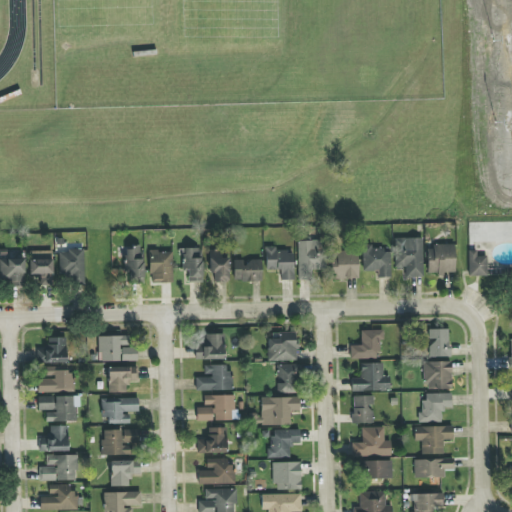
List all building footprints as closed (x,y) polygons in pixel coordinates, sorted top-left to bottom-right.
[(394,269),(403,269),(403,277),(423,277),(422,238),(394,239),(394,269)] [(324,241),(298,241),(298,280),(312,280),(311,270),(324,270),(324,241)] [(377,271),(377,278),(391,278),(390,250),(373,250),(372,245),(362,245),(363,272),(377,271)] [(455,245),(428,246),(428,275),(445,275),(445,273),(455,273),(455,245)] [(143,284),(142,247),(125,247),(125,285),(143,284)] [(266,270),(280,270),(281,281),(294,280),(293,251),(276,252),(276,247),(265,247),(266,270)] [(188,283),(202,283),(201,248),(181,249),(182,270),(188,270),(188,283)] [(84,250),(59,251),(59,277),(68,277),(69,284),(85,284),(84,250)] [(213,283),(229,282),(228,258),(221,259),(221,250),(209,250),(210,275),(213,275),(213,283)] [(29,252),(29,275),(39,275),(39,286),(53,286),(52,251),(29,252)] [(172,251),(149,252),(150,284),(172,283),(172,251)] [(358,279),(357,251),(331,251),(332,280),(358,279)] [(487,256),(477,256),(477,251),(468,251),(468,277),(487,276),(487,256)] [(0,259),(0,285),(25,285),(24,259),(0,259)] [(262,281),(261,260),(233,261),(234,282),(262,281)] [(449,329),(428,330),(429,358),(449,357),(449,329)] [(361,346),(350,346),(350,359),(378,359),(378,341),(383,341),(383,330),(360,331),(361,346)] [(195,360),(224,360),(223,334),(205,335),(205,345),(195,345),(195,360)] [(296,361),(296,334),(267,335),(268,361),(296,361)] [(128,336),(99,337),(99,362),(137,361),(137,348),(128,348),(128,336)] [(47,338),(47,350),(36,350),(36,364),(67,363),(66,338),(47,338)] [(451,362),(424,362),(424,389),(451,389),(451,362)] [(382,363),(360,364),(360,378),(351,378),(351,392),(390,391),(389,376),(383,377),(382,363)] [(297,393),(298,365),(278,364),(277,393),(297,393)] [(230,365),(204,366),(204,377),(195,377),(195,391),(230,390),(230,365)] [(74,392),(73,373),(65,374),(65,367),(46,368),(46,379),(37,379),(38,393),(74,392)] [(108,368),(109,393),(127,393),(127,381),(138,381),(137,367),(108,368)] [(423,394),(423,412),(418,412),(418,423),(442,423),(442,408),(452,408),(451,394),(423,394)] [(203,396),(204,407),(196,408),(196,421),(236,420),(236,395),(203,396)] [(79,396),(38,397),(38,411),(46,411),(46,423),(76,422),(76,407),(80,407),(79,396)] [(373,396),(352,397),(353,424),(373,423),(373,396)] [(261,398),(261,418),(252,418),(252,426),(290,425),(290,412),(299,411),(299,397),(261,398)] [(103,424),(129,424),(129,413),(138,413),(138,399),(103,399),(103,424)] [(68,451),(68,427),(49,426),(48,439),(40,439),(40,451),(68,451)] [(414,427),(415,441),(421,441),(421,455),(443,454),(443,440),(452,440),(452,426),(414,427)] [(383,427),(361,428),(362,443),(352,443),(352,457),(391,456),(391,441),(384,441),(383,427)] [(197,440),(197,454),(226,453),(226,428),(207,428),(208,440),(197,440)] [(102,455),(130,456),(130,442),(137,443),(137,430),(102,430),(102,455)] [(300,444),(300,430),(272,430),(273,448),(267,448),(267,458),(291,458),(290,444),(300,444)] [(77,456),(52,456),(52,464),(41,464),(42,481),(77,480),(77,456)] [(232,459),(206,459),(206,470),(197,471),(198,484),(232,484),(232,459)] [(414,478),(444,477),(444,471),(454,470),(454,459),(414,460),(414,478)] [(111,487),(130,486),(130,475),(140,474),(139,461),(110,461),(111,487)] [(391,461),(362,461),(363,480),(392,479),(391,461)] [(301,490),(300,462),(273,463),(273,490),(301,490)] [(70,485),(48,485),(49,497),(40,497),(40,511),(77,510),(77,492),(70,492),(70,485)] [(235,511),(235,489),(205,489),(205,501),(198,501),(198,511),(235,511)] [(104,493),(104,511),(111,511),(110,511),(132,511),(132,507),(141,507),(140,492),(104,493)] [(352,511),(391,511),(391,506),(385,506),(385,492),(359,493),(360,507),(353,508),(352,511)] [(300,511),(301,494),(261,495),(261,510),(268,510),(267,511),(300,511)] [(411,495),(411,511),(432,511),(433,507),(444,507),(444,494),(411,495)]
